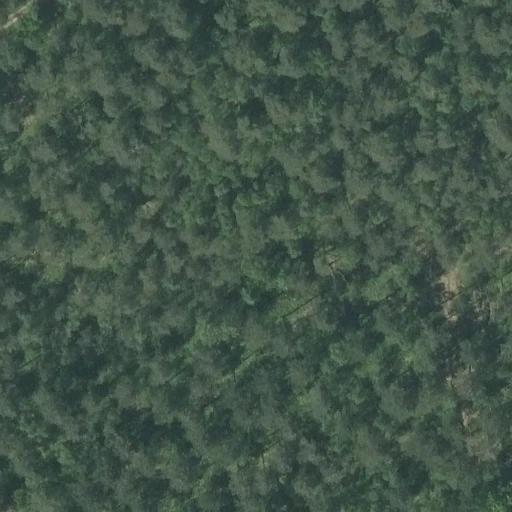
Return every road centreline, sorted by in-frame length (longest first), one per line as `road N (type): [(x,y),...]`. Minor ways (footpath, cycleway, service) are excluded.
road 1 (track): [(434,260),(385,225),(336,214),(232,247),(193,239),(0,72)]
road 2 (track): [(479,511),(444,269),(434,260)]
